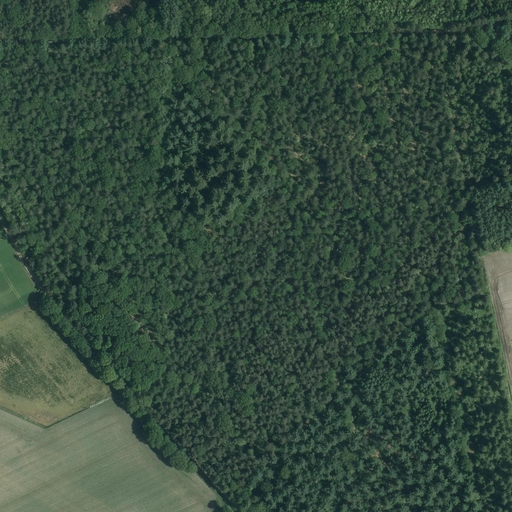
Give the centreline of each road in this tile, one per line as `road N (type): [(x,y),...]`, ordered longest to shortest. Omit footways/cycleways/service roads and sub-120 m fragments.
road 1 (track): [(57,307),(178,445)]
road 2 (track): [(165,39),(0,39)]
road 3 (track): [(321,35),(165,39)]
